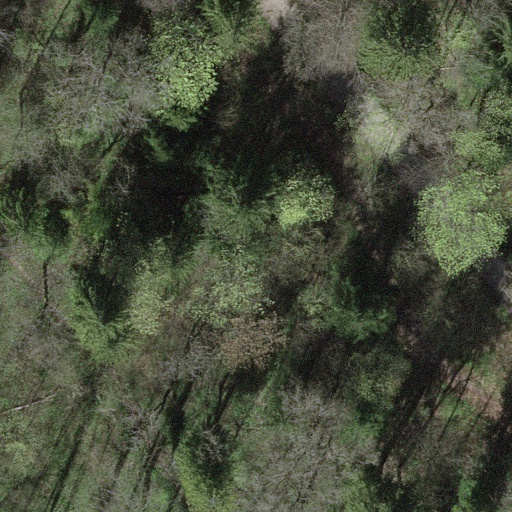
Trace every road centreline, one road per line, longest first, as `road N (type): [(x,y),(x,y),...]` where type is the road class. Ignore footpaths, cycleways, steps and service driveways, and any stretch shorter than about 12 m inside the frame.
road 1 (unknown): [(511,479),(149,0)]
road 2 (track): [(511,295),(267,0)]
